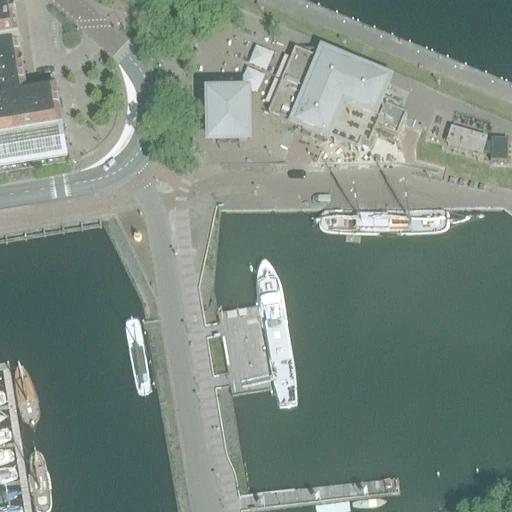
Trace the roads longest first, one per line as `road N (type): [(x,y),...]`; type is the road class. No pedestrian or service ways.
road 1 (unclassified): [(124,166),(151,208),(207,511)]
road 2 (tertiary): [(124,166),(144,142),(150,91),(136,63),(70,0)]
road 3 (tertiary): [(0,196),(92,180),(124,166)]
